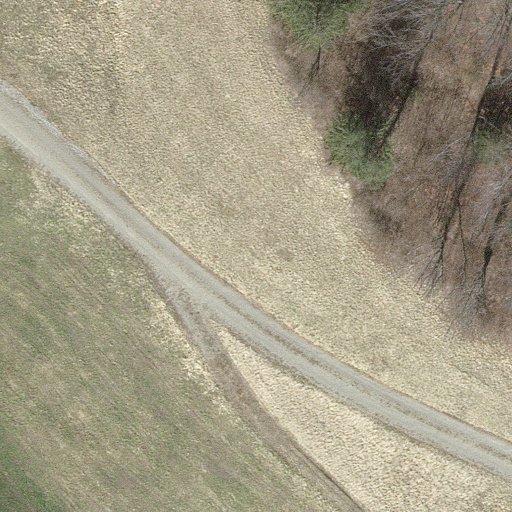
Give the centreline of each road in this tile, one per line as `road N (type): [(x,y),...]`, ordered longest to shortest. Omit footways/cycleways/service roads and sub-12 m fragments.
road 1 (track): [(511,462),(364,395),(186,282),(0,120)]
road 2 (track): [(186,282),(243,404),(367,511)]
